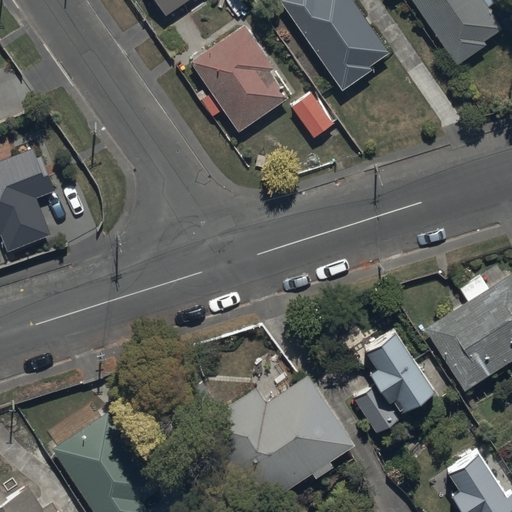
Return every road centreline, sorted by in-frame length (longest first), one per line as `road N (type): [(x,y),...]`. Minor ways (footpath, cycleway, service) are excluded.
road 1 (residential): [(54,0),(230,263)]
road 2 (residential): [(230,263),(511,176)]
road 3 (residential): [(0,336),(230,263)]
